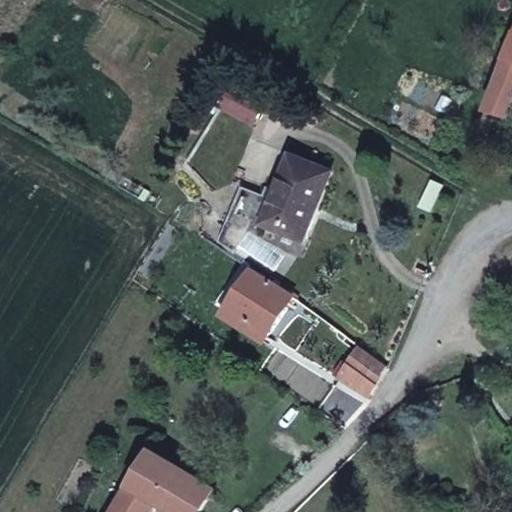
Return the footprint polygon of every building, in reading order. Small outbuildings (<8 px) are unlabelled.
[(511,114),(511,55),(491,109),(511,114)] [(236,83),(223,107),(253,124),(266,100),(236,83)] [(304,240),(333,172),(293,155),(278,191),(275,200),(264,224),(304,240)] [(237,252),(261,194),(245,187),(222,242),(237,252)] [(275,200),(278,191),(269,187),(265,196),(275,200)] [(257,336),(287,291),(254,269),(224,314),(257,336)] [(266,342),(297,297),(287,291),(257,336),(266,342)] [(378,386),(389,367),(363,347),(341,377),(369,398),(378,386)] [(493,389),(485,379),(479,387),(484,395),(493,389)] [(177,511),(204,511),(218,489),(154,450),(133,485),(161,503),(177,511)] [(155,511),(161,503),(133,485),(117,511),(155,511)]
